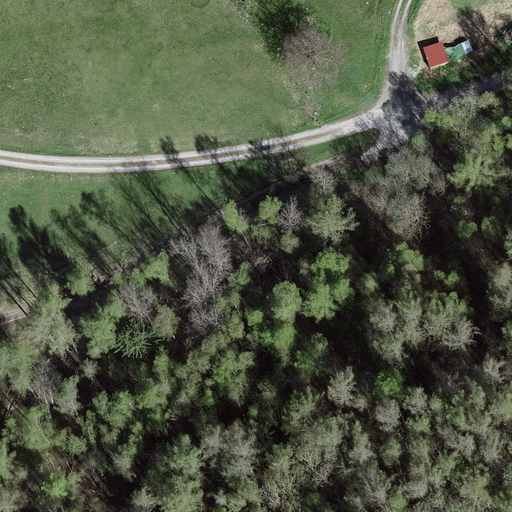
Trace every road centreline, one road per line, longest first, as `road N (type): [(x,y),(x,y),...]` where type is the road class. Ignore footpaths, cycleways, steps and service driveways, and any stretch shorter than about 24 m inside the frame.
road 1 (track): [(0,314),(128,267),(296,176),(380,148),(390,132),(392,28),(407,0)]
road 2 (track): [(511,78),(482,94),(251,152),(106,167),(0,160)]
